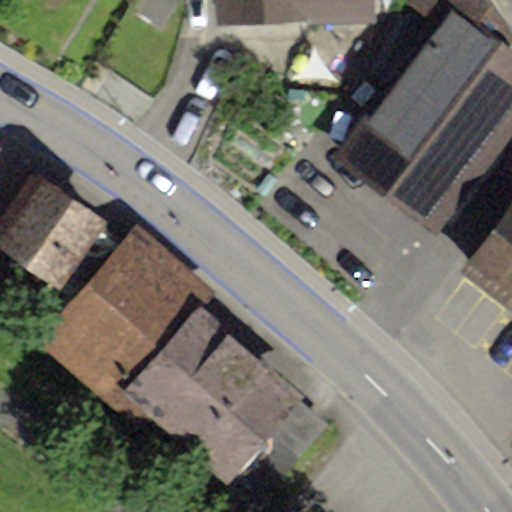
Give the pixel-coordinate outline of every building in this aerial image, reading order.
[(382,0),(215,0),(220,43),(385,28),(382,0)] [(511,74),(428,11),(325,145),(427,222),(511,111),(511,74)] [(54,193),(9,252),(66,295),(111,236),(54,193)] [(511,223),(471,288),(511,314),(511,223)] [(333,395),(139,238),(40,360),(129,429),(150,407),(247,492),(333,395)]
